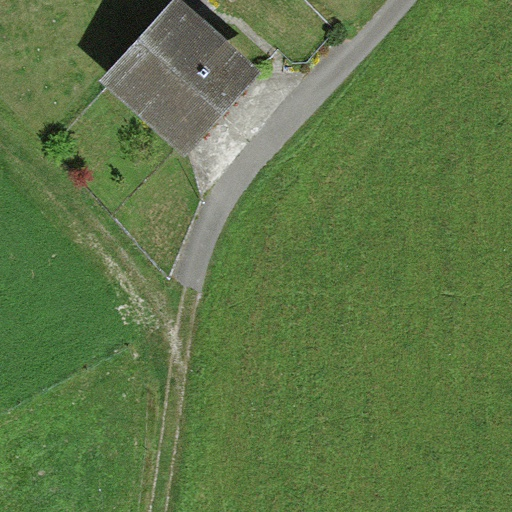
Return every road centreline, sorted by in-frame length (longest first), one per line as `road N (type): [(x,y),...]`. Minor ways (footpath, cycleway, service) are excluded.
road 1 (track): [(386,0),(215,196),(189,288)]
road 2 (track): [(182,334),(53,191),(0,145)]
road 3 (track): [(156,511),(189,288)]
